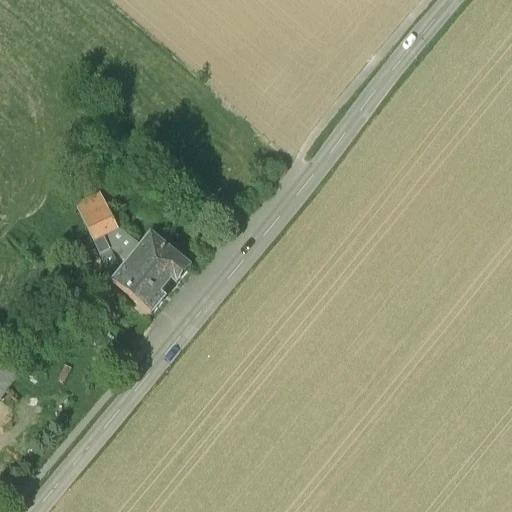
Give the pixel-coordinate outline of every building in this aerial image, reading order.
[(100,195),(75,207),(84,224),(108,212),(100,195)] [(108,212),(84,224),(94,244),(104,240),(118,232),(108,212)] [(104,240),(94,244),(100,257),(110,252),(104,240)] [(152,240),(114,287),(151,317),(164,301),(160,297),(172,282),(177,286),(189,271),(152,240)] [(0,398),(17,377),(0,363),(0,398)]
